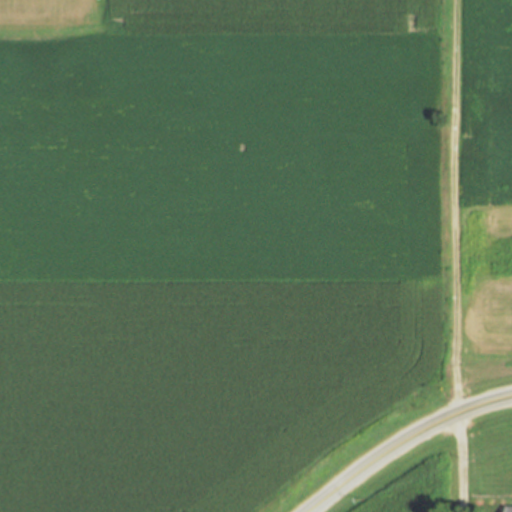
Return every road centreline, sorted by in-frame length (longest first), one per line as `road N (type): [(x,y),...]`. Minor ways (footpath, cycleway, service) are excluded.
road 1 (track): [(457,414),(450,0)]
road 2 (secondary): [(511,397),(399,442),(306,511)]
